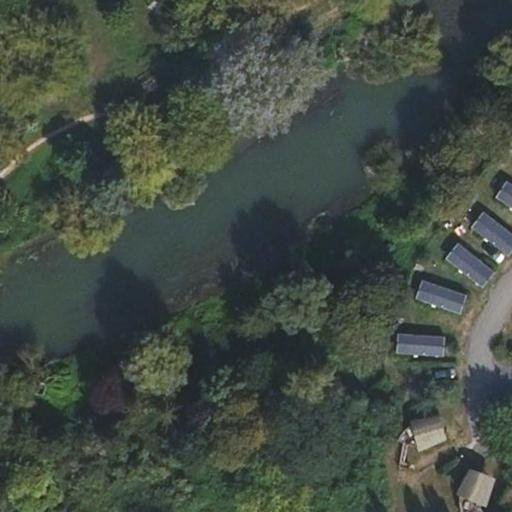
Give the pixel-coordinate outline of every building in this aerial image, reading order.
[(511,207),(511,182),(510,182),(499,199),(511,207)] [(511,256),(511,230),(487,213),(475,230),(511,256)] [(450,260),(485,289),(499,273),(463,244),(450,260)] [(465,315),(471,296),(426,281),(420,300),(465,315)] [(400,355),(448,358),(449,337),(401,335),(400,355)] [(420,423),(423,450),(454,445),(450,419),(420,423)] [(465,498),(492,509),(504,481),(477,469),(465,498)]
